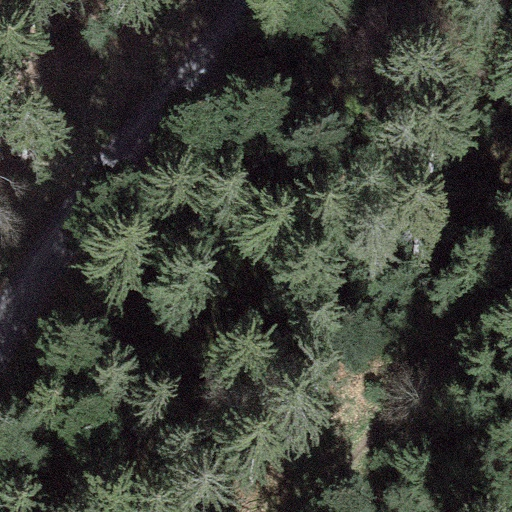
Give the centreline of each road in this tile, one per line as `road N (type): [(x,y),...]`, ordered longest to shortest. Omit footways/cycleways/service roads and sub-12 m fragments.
road 1 (track): [(220,0),(171,55),(71,216),(0,356)]
road 2 (track): [(318,511),(382,414),(511,290)]
